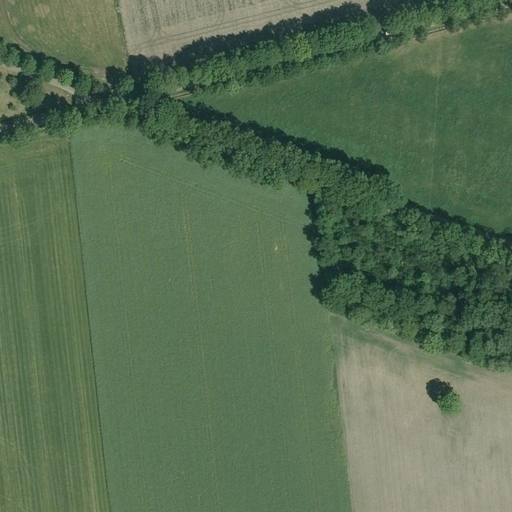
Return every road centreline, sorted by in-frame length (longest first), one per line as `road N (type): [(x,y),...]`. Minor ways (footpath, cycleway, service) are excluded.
road 1 (track): [(511,253),(109,104)]
road 2 (unclassified): [(109,104),(511,3)]
